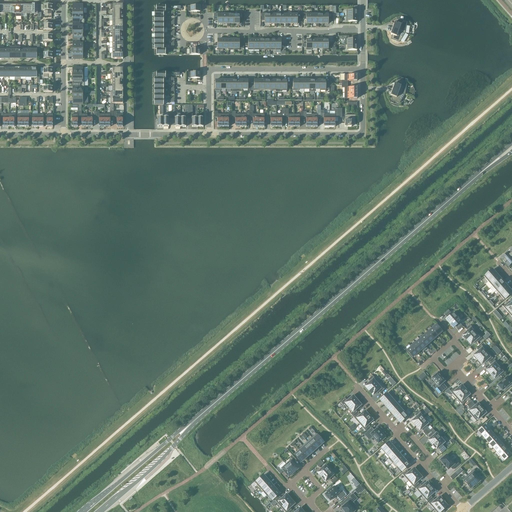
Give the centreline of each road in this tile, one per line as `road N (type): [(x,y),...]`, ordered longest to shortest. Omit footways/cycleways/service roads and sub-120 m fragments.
road 1 (secondary): [(192,422),(488,166)]
road 2 (residential): [(362,67),(362,136),(210,135)]
road 3 (residential): [(362,67),(209,68),(209,88)]
road 4 (residential): [(363,30),(205,30)]
road 5 (residential): [(210,135),(64,135)]
road 6 (secondary): [(192,422),(84,511)]
road 7 (residential): [(64,135),(64,0)]
road 8 (secondary): [(100,511),(192,422)]
